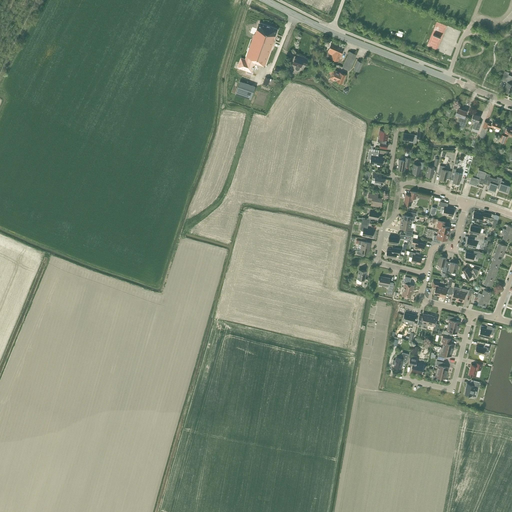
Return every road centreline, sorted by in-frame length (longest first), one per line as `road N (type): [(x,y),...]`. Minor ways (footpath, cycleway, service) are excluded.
road 1 (secondary): [(330,31),(511,104)]
road 2 (residential): [(391,375),(452,390),(471,313)]
road 3 (residential): [(424,274),(378,259),(399,186)]
